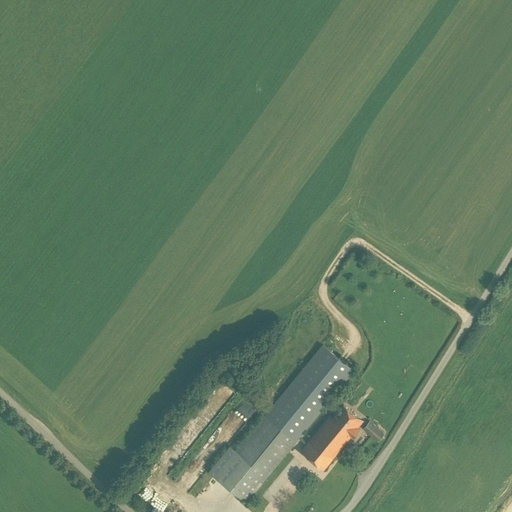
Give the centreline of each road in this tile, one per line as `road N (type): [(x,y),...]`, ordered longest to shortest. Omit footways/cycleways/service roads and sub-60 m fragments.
road 1 (unclassified): [(511,251),(344,511)]
road 2 (unclassified): [(125,511),(0,396)]
